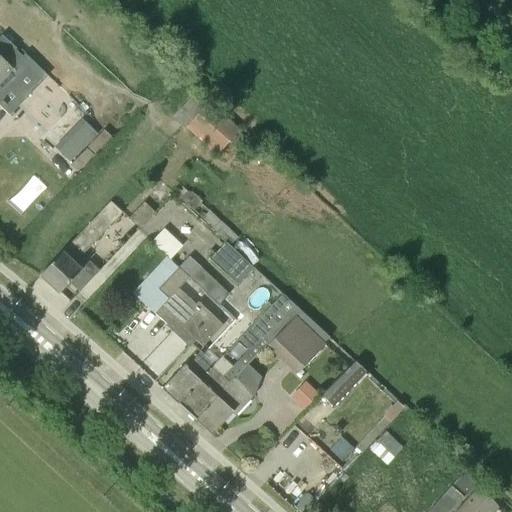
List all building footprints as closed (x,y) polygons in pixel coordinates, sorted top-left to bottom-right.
[(19,47),(5,34),(0,38),(0,103),(11,114),(48,75),(25,54),(24,55),(17,48),(19,47)] [(210,102),(186,130),(218,157),(241,129),(210,102)] [(60,149),(80,169),(111,139),(91,119),(60,149)] [(240,134),(231,145),(240,152),(249,142),(240,134)] [(8,201),(23,215),(49,186),(35,172),(8,201)] [(59,293),(70,282),(82,268),(76,262),(123,212),(110,200),(39,275),(59,293)] [(139,229),(155,212),(144,202),(128,218),(139,229)] [(260,261),(237,241),(231,247),(226,242),(210,260),(239,285),(251,272),(260,261)] [(180,269),(191,279),(207,294),(211,298),(220,307),(226,299),(231,295),(222,286),(191,258),(180,269)] [(179,270),(167,259),(133,295),(156,316),(167,327),(173,320),(204,349),(225,328),(200,304),(197,307),(180,291),(191,279),(180,269),(179,270)] [(326,344),(332,338),(284,294),(253,325),(252,327),(262,337),(224,377),(214,367),(212,370),(179,404),(196,420),(248,366),(267,347),(297,316),(326,344)] [(224,357),(252,327),(253,325),(239,314),(211,345),(224,357)] [(297,375),(326,344),(297,316),(267,347),(297,375)] [(212,370),(196,354),(163,390),(179,404),(212,370)] [(356,360),(323,397),(337,409),(370,374),(356,360)] [(248,366),(196,420),(211,435),(232,414),(233,415),(255,393),(260,377),(248,366)] [(346,435),(357,445),(396,401),(385,391),(346,435)] [(389,424),(403,408),(397,403),(395,405),(394,406),(383,418),(389,424)] [(394,458),(403,448),(385,432),(376,442),(380,445),(385,449),(394,458)] [(374,452),(379,456),(385,449),(380,445),(374,452)] [(475,482),(474,482),(463,471),(450,485),(463,496),(475,482)] [(450,485),(447,488),(441,496),(425,511),(448,511),(463,496),(450,485)] [(505,511),(482,490),(460,511),(505,511)]
